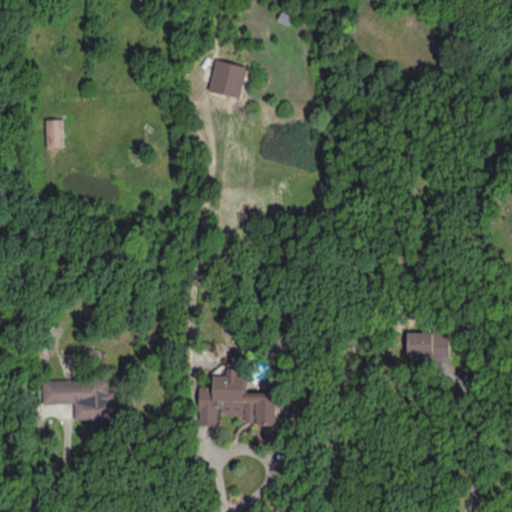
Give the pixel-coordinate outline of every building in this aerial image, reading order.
[(248,67),(217,60),(209,92),(240,99),(248,67)] [(65,148),(65,120),(48,120),(48,148),(65,148)] [(153,163),(145,147),(129,155),(136,171),(153,163)] [(450,332),(409,332),(409,356),(450,357),(450,332)] [(248,396),(249,364),(226,364),(226,373),(215,373),(215,386),(202,386),(200,425),(220,426),(220,418),(277,420),(278,397),(248,396)] [(116,378),(44,380),(44,403),(76,403),(76,420),(117,419),(116,378)]
